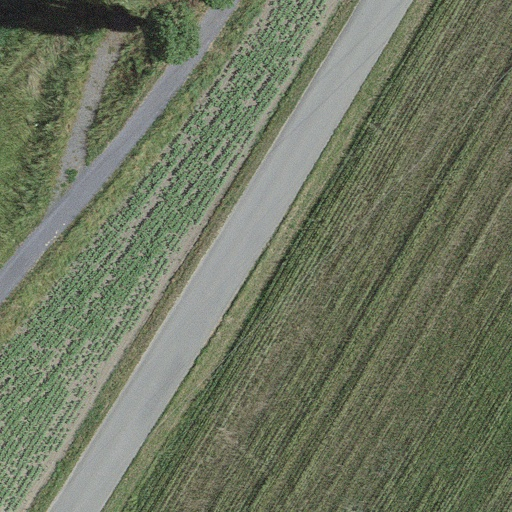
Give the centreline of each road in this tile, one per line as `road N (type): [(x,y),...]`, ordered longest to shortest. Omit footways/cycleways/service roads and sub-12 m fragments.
road 1 (unclassified): [(86,511),(393,0)]
road 2 (track): [(249,0),(0,311)]
